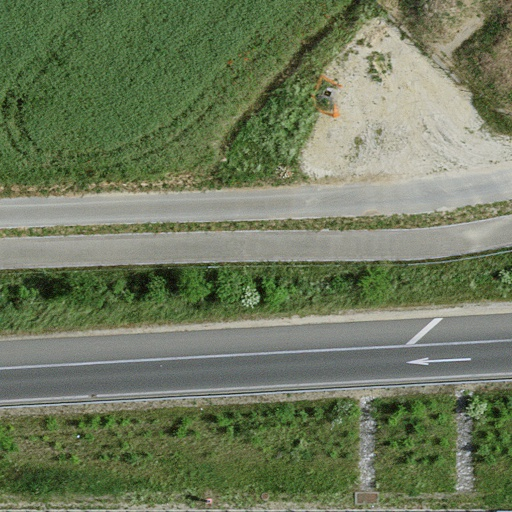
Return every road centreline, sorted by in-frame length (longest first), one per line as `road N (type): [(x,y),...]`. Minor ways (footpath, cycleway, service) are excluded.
road 1 (unclassified): [(0,255),(407,242),(511,230)]
road 2 (motorway): [(511,356),(0,385)]
